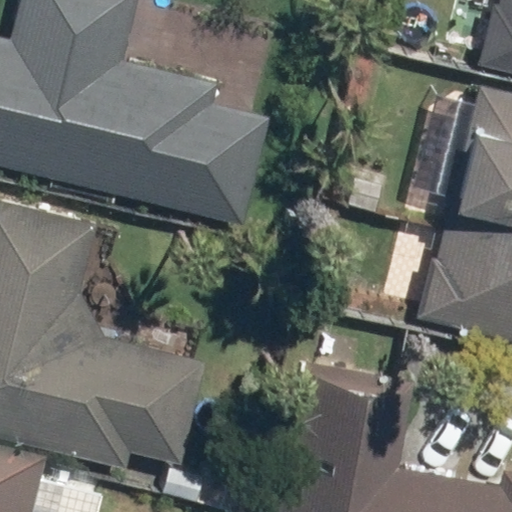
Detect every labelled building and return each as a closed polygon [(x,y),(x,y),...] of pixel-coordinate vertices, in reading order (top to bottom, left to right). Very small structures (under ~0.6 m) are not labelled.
[(0,166),(227,223),(254,113),(200,100),(205,77),(112,54),(125,0),(3,0),(0,13),(0,166)] [(511,0),(476,0),(460,62),(511,76),(511,0)] [(511,91),(459,78),(400,313),(511,340),(511,91)] [(0,439),(163,479),(193,359),(86,333),(62,287),(79,220),(0,201),(0,439)] [(290,358),(260,511),(511,511),(511,468),(485,463),(482,481),(384,462),(400,378),(290,358)] [(0,511),(23,511),(32,476),(0,468),(0,511)]
